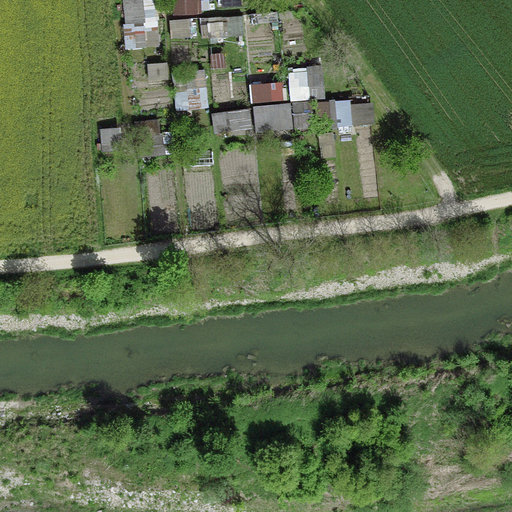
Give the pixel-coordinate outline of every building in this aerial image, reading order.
[(159,0),(128,0),(131,25),(162,21),(159,0)] [(177,0),(178,14),(205,13),(204,0),(177,0)] [(326,67),(294,69),(296,99),(328,98),(326,67)] [(211,79),(180,83),(185,112),(215,107),(211,79)] [(289,102),(288,82),(260,83),(261,103),(289,102)] [(298,103),(300,129),(380,125),(379,99),(298,103)] [(260,130),(297,129),(296,104),(259,105),(260,130)] [(220,132),(258,132),(257,110),(219,111),(220,132)]
